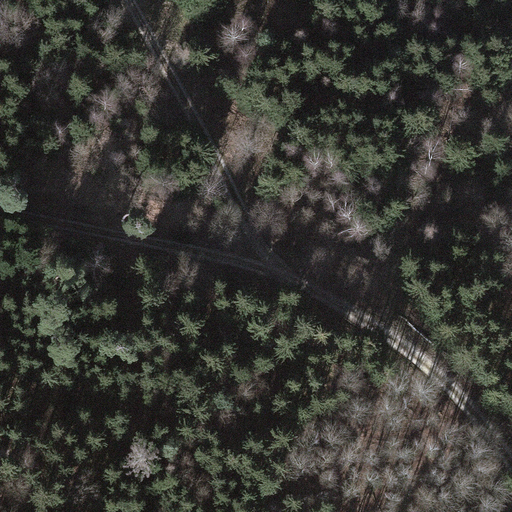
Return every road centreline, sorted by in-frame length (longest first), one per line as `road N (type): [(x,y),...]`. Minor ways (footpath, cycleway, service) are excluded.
road 1 (track): [(138,0),(291,276),(435,361),(511,462)]
road 2 (track): [(0,215),(291,276)]
